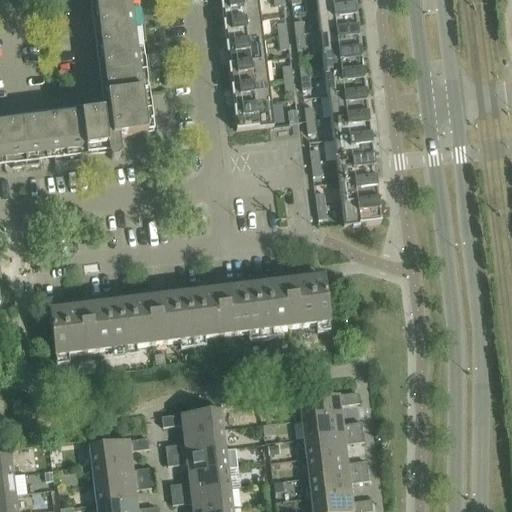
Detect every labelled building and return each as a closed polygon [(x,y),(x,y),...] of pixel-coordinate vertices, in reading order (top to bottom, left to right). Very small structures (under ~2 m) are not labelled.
[(141,87),(147,87),(151,86),(147,60),(137,61),(135,46),(146,45),(142,19),(132,20),(130,6),(141,4),(139,0),(94,0),(108,113),(0,126),(0,162),(12,161),(13,171),(39,168),(38,158),(53,156),(54,166),(80,163),(78,153),(107,150),(107,157),(108,159),(110,161),(112,162),(115,162),(117,162),(119,160),(120,158),(120,155),(118,140),(147,136),(141,87)] [(244,0),(219,3),(222,26),(260,21),(257,0),(244,0)] [(273,0),(274,9),(283,8),(282,0),(273,0)] [(314,0),(316,14),(354,9),(352,0),(314,0)] [(356,31),(354,9),(316,14),(319,36),(356,31)] [(222,26),(225,47),(262,43),(260,21),(222,26)] [(294,26),(295,39),(304,37),(302,25),(294,26)] [(277,28),(278,41),(287,39),(286,27),(277,28)] [(319,36),(322,57),(359,52),(356,31),(319,36)] [(304,37),(295,39),(297,51),(306,50),(304,37)] [(287,39),(278,41),(280,53),(289,52),(287,39)] [(262,43),(225,47),(228,68),(265,64),(262,43)] [(362,74),(359,52),(322,57),(324,78),(362,74)] [(265,64),(228,68),(230,90),(268,85),(265,64)] [(299,68),(300,81),(309,80),(308,67),(299,68)] [(282,70),(283,83),(292,82),(291,69),(282,70)] [(364,95),(362,74),(324,78),(327,100),(364,95)] [(309,80),(300,81),(302,94),(311,93),(309,80)] [(292,82),(283,83),(285,96),(294,95),(292,82)] [(230,90),(233,111),(270,107),(268,85),(230,90)] [(367,117),(364,95),(327,100),(329,121),(367,117)] [(270,107),(233,111),(236,134),(273,129),(270,107)] [(304,112),(306,124),(314,123),(313,111),(304,112)] [(298,127),(296,114),(287,115),(289,128),(298,127)] [(329,121),(332,143),(370,138),(367,117),(329,121)] [(314,123),(306,124),(307,138),(316,137),(314,123)] [(332,143),(335,164),(372,160),(370,138),(332,143)] [(309,155),(311,167),(320,166),(318,154),(309,155)] [(372,160),(335,164),(337,186),(375,181),(372,160)] [(320,166),(311,167),(312,181),(321,180),(320,166)] [(337,186),(340,207),(378,203),(375,181),(337,186)] [(315,198),(316,210),(325,209),(323,197),(315,198)] [(378,203),(340,207),(343,230),(381,226),(378,203)] [(325,209),(316,210),(318,224),(327,223),(325,209)] [(254,288),(260,335),(329,327),(323,280),(254,288)] [(254,288),(187,297),(193,343),(260,335),(254,288)] [(119,305),(125,352),(193,343),(187,297),(119,305)] [(125,352),(119,305),(49,314),(54,360),(125,352)] [(33,322),(35,337),(45,336),(43,320),(33,322)] [(298,403),(301,423),(340,418),(339,409),(359,407),(357,396),(298,403)] [(182,429),(183,438),(222,433),(220,413),(161,420),(162,431),(182,429)] [(301,423),(303,443),(362,436),(361,426),(342,428),(340,418),(301,423)] [(222,433),(183,438),(184,448),(165,450),(166,460),(225,453),(222,433)] [(303,443),(306,462),(345,458),(344,448),(363,445),(362,436),(303,443)] [(88,449),(91,469),(131,464),(129,455),(148,452),(147,442),(88,449)] [(186,467),(188,477),(227,472),(225,453),(166,460),(167,470),(186,467)] [(345,458),(306,462),(308,482),(367,474),(366,464),(346,467),(345,458)] [(0,480),(12,479),(10,459),(0,460),(0,480)] [(131,464),(91,469),(93,489),(152,481),(151,471),(132,474),(131,464)] [(169,489),(171,499),(229,492),(227,472),(188,477),(189,486),(169,489)] [(308,482),(310,501),(350,496),(349,487),(368,484),(367,474),(308,482)] [(12,479),(0,480),(0,500),(15,499),(12,479)] [(152,481),(93,489),(96,508),(135,503),(134,494),(153,491),(152,481)] [(191,506),(191,511),(223,511),(232,511),(229,492),(171,499),(172,509),(191,506)] [(350,496),(310,501),(311,511),(371,511),(370,503),(351,506),(350,496)] [(0,511),(16,511),(15,499),(0,500),(0,511)] [(136,511),(135,503),(96,508),(96,511),(155,511),(156,510),(141,511),(136,511)]
